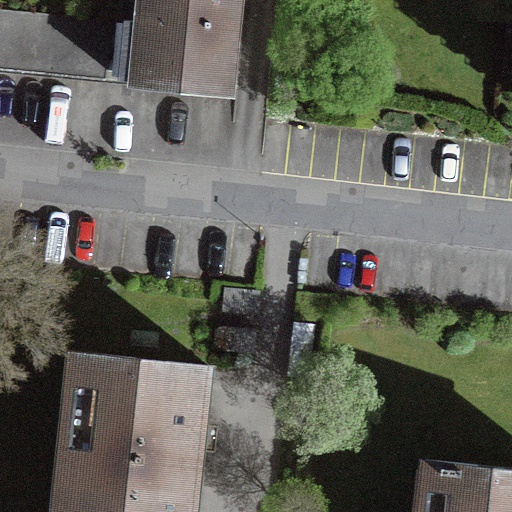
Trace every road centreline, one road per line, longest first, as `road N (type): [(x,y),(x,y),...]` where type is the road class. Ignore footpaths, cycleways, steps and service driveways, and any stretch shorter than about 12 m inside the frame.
road 1 (residential): [(240,197),(511,225)]
road 2 (residential): [(0,173),(240,197)]
road 3 (residential): [(258,0),(240,197)]
